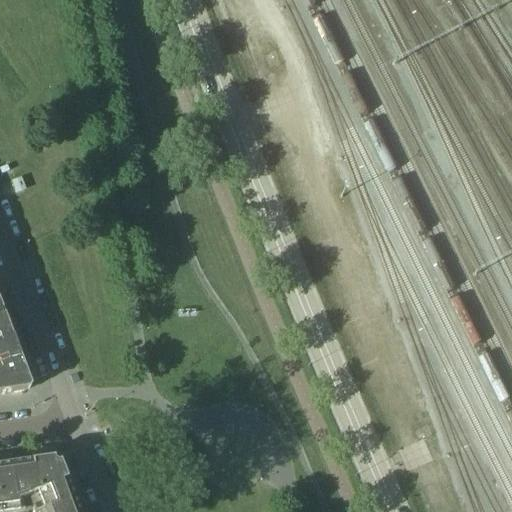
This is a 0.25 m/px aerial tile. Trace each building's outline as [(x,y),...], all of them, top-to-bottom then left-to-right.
[(11,183),(14,190),(15,194),(23,191),(19,180),(11,183)] [(1,315),(0,315),(0,341),(10,338),(1,315)] [(10,338),(0,341),(0,366),(18,359),(10,338)] [(28,386),(18,359),(0,366),(0,396),(24,393),(28,386)] [(27,497),(65,483),(58,465),(51,461),(8,467),(16,511),(21,511),(23,511),(21,500),(27,497)] [(16,511),(8,467),(0,468),(0,511),(16,511)] [(41,511),(72,500),(65,483),(27,497),(32,511),(41,511)] [(76,511),(72,500),(41,511),(76,511)]
